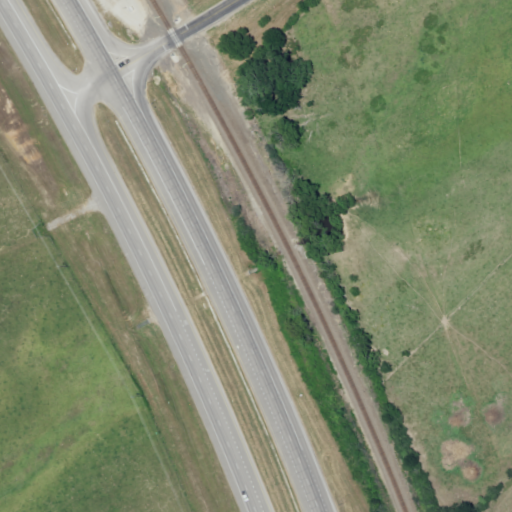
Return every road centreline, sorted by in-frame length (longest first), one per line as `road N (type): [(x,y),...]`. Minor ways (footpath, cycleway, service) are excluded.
road 1 (primary): [(323,511),(221,273),(73,0)]
road 2 (primary): [(0,20),(58,114),(140,290),(227,511)]
road 3 (secondary): [(58,114),(236,0)]
